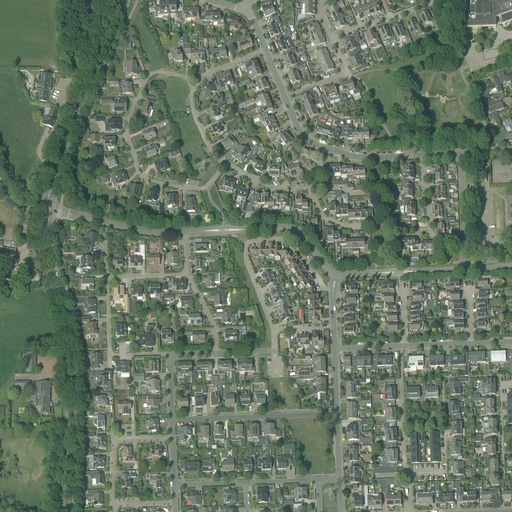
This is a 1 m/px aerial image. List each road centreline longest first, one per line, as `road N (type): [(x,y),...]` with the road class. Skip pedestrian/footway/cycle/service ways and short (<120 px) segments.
road 1 (residential): [(185,77),(155,72),(143,82),(127,135),(136,168),(145,179),(198,190),(220,167)]
road 2 (secondary): [(72,511),(75,386),(58,279)]
road 3 (secondary): [(49,280),(64,351),(62,511)]
road 4 (residential): [(273,331),(245,262),(249,241),(290,239),(332,289)]
road 5 (residential): [(171,419),(336,414)]
road 6 (secondary): [(87,76),(42,208)]
road 7 (secondary): [(51,210),(94,79)]
road 8 (tertiary): [(185,231),(144,231),(51,210)]
road 9 (residential): [(399,346),(405,475)]
road 10 (residential): [(174,502),(112,503),(115,442)]
